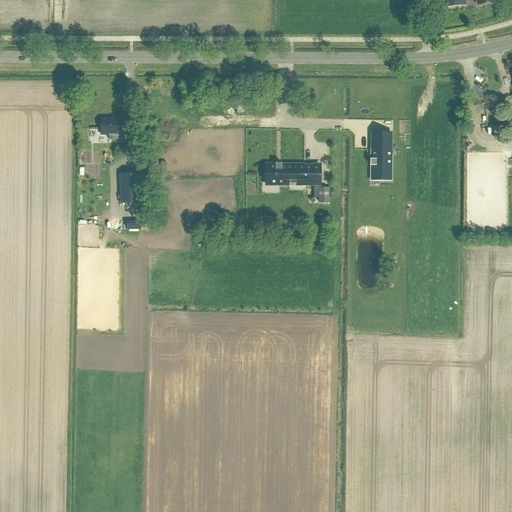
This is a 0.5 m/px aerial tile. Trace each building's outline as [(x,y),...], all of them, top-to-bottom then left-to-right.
[(109,141),(121,141),(121,135),(128,135),(128,118),(116,118),(116,119),(102,119),(102,135),(109,135),(109,141)] [(203,126),(203,165),(222,165),(222,126),(203,126)] [(370,132),(371,179),(390,179),(390,132),(370,132)] [(266,165),(266,183),(286,184),(290,184),(290,178),(296,178),(296,184),(297,184),(298,184),(303,184),(320,184),(320,165),(266,165)] [(134,174),(120,174),(121,203),(135,202),(134,174)]
